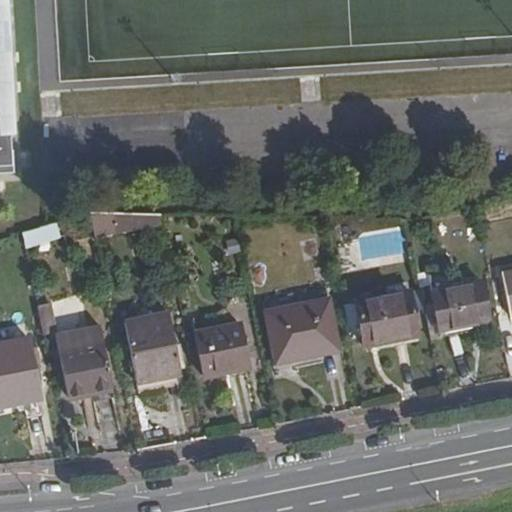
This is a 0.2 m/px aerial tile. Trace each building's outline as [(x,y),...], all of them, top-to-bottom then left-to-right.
[(0,0),(0,177),(16,177),(15,156),(21,156),(23,156),(17,70),(12,0),(0,0)] [(113,213),(112,231),(159,232),(160,214),(113,213)] [(511,270),(503,273),(511,312),(511,311),(511,270)] [(481,285),(433,293),(439,326),(487,317),(481,285)] [(414,337),(405,293),(354,302),(362,346),(414,337)] [(328,294),(264,306),(276,366),(339,355),(328,294)] [(48,304),(35,306),(41,337),(53,335),(48,304)] [(166,320),(121,328),(133,392),(177,384),(166,320)] [(237,323),(194,330),(202,373),(245,365),(237,323)] [(86,395),(111,391),(99,332),(53,341),(64,400),(86,395)] [(26,333),(0,337),(0,399),(37,393),(26,333)] [(113,402),(111,391),(86,395),(88,408),(113,402)]
